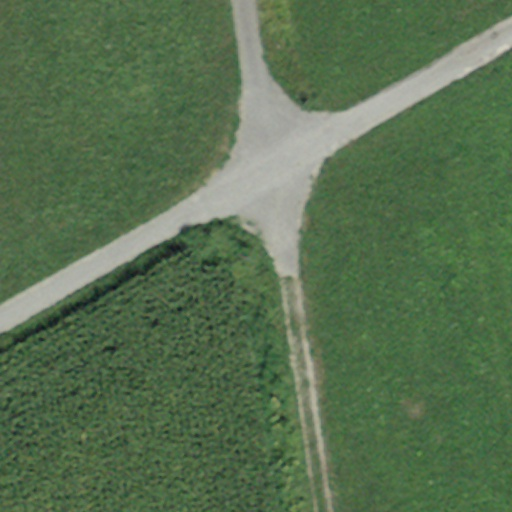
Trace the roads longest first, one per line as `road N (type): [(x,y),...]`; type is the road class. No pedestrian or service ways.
road 1 (track): [(511,36),(0,326)]
road 2 (track): [(236,0),(322,511)]
